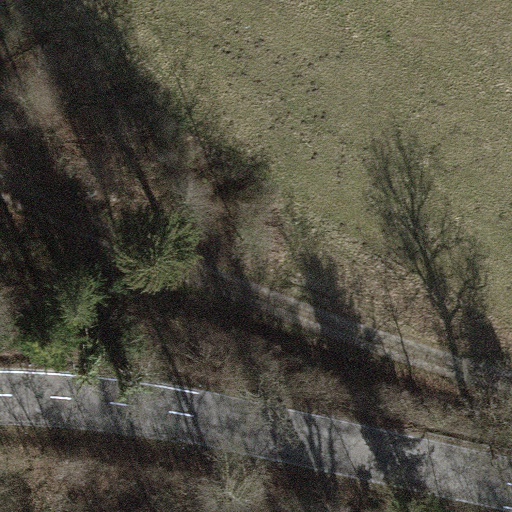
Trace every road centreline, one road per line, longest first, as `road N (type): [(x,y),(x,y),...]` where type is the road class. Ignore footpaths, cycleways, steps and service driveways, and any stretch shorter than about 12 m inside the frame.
road 1 (track): [(0,177),(269,305),(511,380)]
road 2 (tertiary): [(0,399),(130,402),(511,480)]
